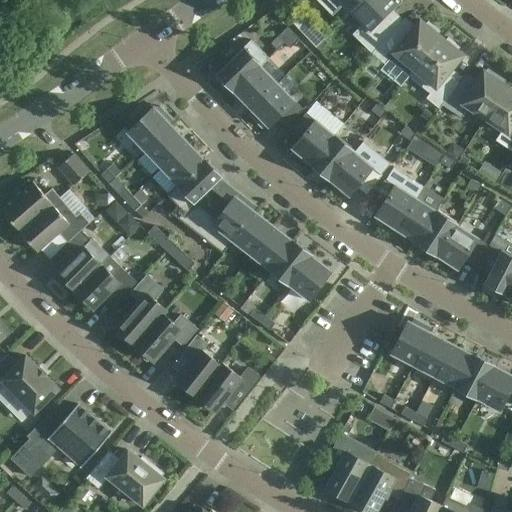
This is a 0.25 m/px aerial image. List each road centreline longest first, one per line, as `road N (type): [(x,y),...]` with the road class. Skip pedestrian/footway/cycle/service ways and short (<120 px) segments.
road 1 (residential): [(146,44),(276,176),(389,267),(511,331)]
road 2 (residential): [(302,511),(168,423),(43,314),(0,265)]
road 3 (unclassified): [(0,144),(146,44)]
